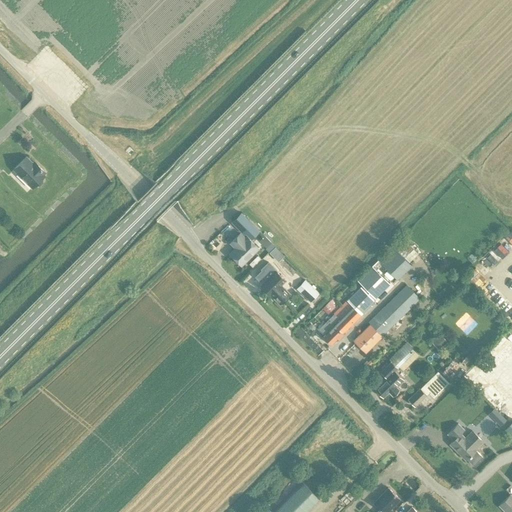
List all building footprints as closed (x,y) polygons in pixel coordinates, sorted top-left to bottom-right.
[(26,157),(14,169),(32,187),(35,184),(37,186),(39,186),(42,182),(42,180),(41,179),(44,175),(43,174),(45,172),(38,166),(36,168),(26,157)] [(241,213),(232,222),(245,235),(246,233),(252,238),(259,231),(241,213)] [(240,233),(230,243),(237,250),(231,255),(241,265),(258,248),(246,236),(245,238),(240,233)] [(376,298),(381,293),(390,283),(383,276),(376,269),(371,264),(356,279),(361,284),(368,291),(367,292),(374,299),(376,298)] [(276,271),(261,285),(270,294),(271,294),(280,303),(289,294),(280,285),(285,280),(276,271)] [(319,293),(305,280),(297,289),(310,302),(319,293)] [(368,322),(370,324),(353,341),(365,352),(388,330),(390,332),(392,332),(395,329),(395,327),(393,325),(420,298),(406,284),(368,322)] [(359,287),(348,298),(363,313),(374,302),(359,287)] [(326,333),(323,336),(323,337),(323,340),(325,342),(328,342),(330,344),(337,337),(339,339),(344,334),(342,332),(361,314),(347,299),(333,313),(340,320),(336,323),(331,317),(323,325),(323,331),(326,333)] [(414,351),(406,343),(389,360),(391,361),(381,371),(387,377),(375,389),(383,397),(388,391),(393,395),(399,389),(396,387),(404,380),(394,370),(414,351)] [(419,388),(408,399),(414,406),(429,391),(434,396),(448,383),(437,372),(420,389),(419,388)] [(482,457),(476,450),(475,449),(483,441),(472,430),(465,437),(461,433),(465,430),(458,423),(447,434),(453,440),(449,443),(465,460),(466,459),(473,466),(482,457)] [(382,511),(387,511),(400,499),(388,487),(373,502),(382,511)] [(511,511),(511,495),(510,493),(499,505),(505,511),(511,511)]
